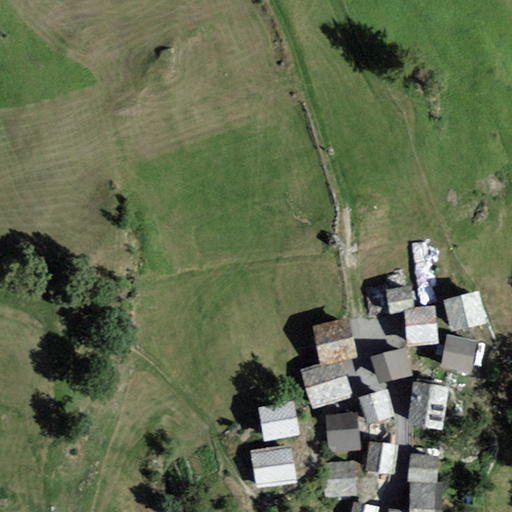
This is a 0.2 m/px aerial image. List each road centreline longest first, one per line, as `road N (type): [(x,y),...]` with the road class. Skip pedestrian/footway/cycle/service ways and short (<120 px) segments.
road 1 (track): [(393,386),(367,381),(345,199),(271,0)]
road 2 (unclassified): [(382,511),(400,477),(402,406),(393,386)]
